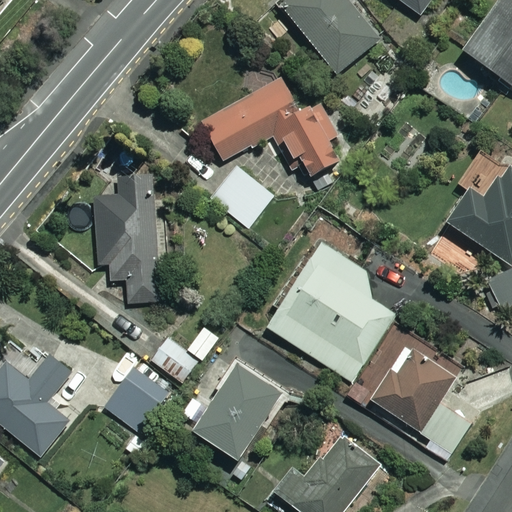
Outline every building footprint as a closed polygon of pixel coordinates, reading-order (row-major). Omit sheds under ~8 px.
[(378,42),(344,0),(290,0),(281,8),(336,76),(378,42)] [(396,0),(419,16),(430,0),(396,0)] [(511,0),(500,0),(462,52),(511,88),(511,0)] [(301,112),(283,80),(202,126),(224,164),(279,133),(306,182),(352,156),(321,101),(301,112)] [(275,198),(238,168),(213,199),(250,229),(275,198)] [(511,171),(509,170),(486,204),(471,193),(449,225),(510,267),(511,264),(511,171)] [(161,302),(153,174),(118,176),(119,198),(95,199),(99,267),(111,266),(112,282),(128,281),(129,304),(161,302)] [(369,276),(322,246),(268,329),(352,382),(395,315),(374,301),(369,276)] [(511,309),(511,273),(488,285),(502,314),(511,309)] [(221,338),(206,328),(187,353),(169,340),(153,362),(187,386),(221,338)] [(455,378),(393,337),(357,393),(450,454),(469,424),(438,404),(455,378)] [(70,374),(51,358),(30,384),(8,366),(0,376),(0,426),(40,458),(69,422),(46,405),(70,374)] [(283,395),(238,365),(192,433),(238,464),(283,395)] [(342,511),(379,465),(344,439),(311,482),(293,468),(274,493),(298,511),(342,511)]
